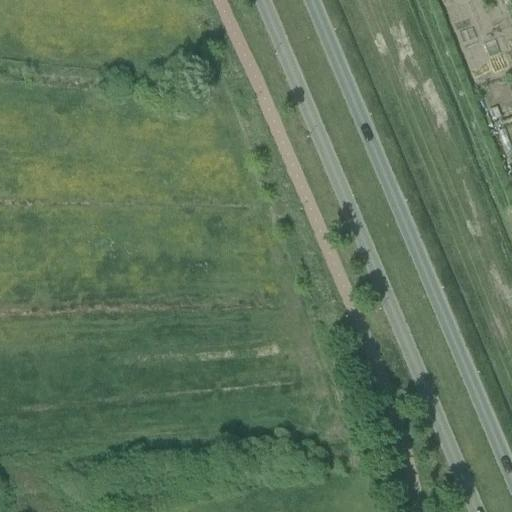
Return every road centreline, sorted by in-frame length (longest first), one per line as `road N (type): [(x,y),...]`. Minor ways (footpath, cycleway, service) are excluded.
road 1 (secondary): [(260,0),(475,511)]
road 2 (secondary): [(511,483),(310,0)]
